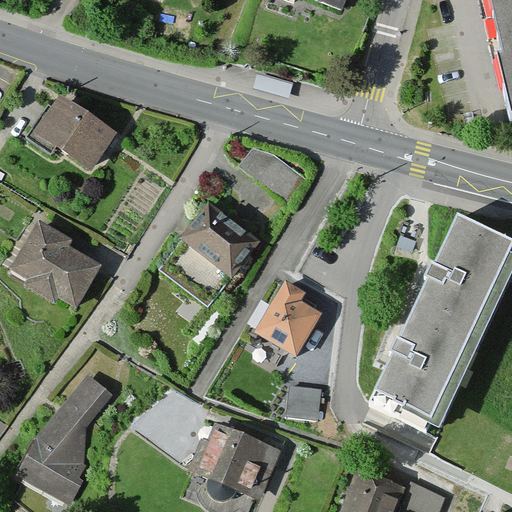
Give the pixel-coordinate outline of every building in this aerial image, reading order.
[(342,0),(272,0),(335,22),(342,0)] [(511,0),(488,0),(511,113),(511,0)] [(293,84),(257,74),(253,88),(289,98),(293,84)] [(104,139),(47,102),(20,143),(78,180),(104,139)] [(253,151),(238,171),(287,207),(306,181),(272,157),(253,151)] [(150,271),(199,312),(250,250),(201,209),(150,271)] [(511,251),(453,226),(435,269),(433,272),(395,360),(372,412),(443,443),(511,286),(511,251)] [(58,248),(21,228),(0,265),(0,281),(9,287),(4,295),(38,313),(43,305),(64,317),(89,274),(54,255),(58,248)] [(410,255),(413,256),(415,244),(401,239),(398,251),(405,253),(410,255)] [(243,341),(287,365),(310,322),(289,310),(294,299),(273,287),(243,341)] [(96,380),(34,439),(11,480),(59,502),(85,465),(88,431),(117,402),(96,380)] [(317,414),(320,390),(291,386),(288,410),(317,414)] [(173,473),(240,499),(259,452),(192,425),(173,473)] [(382,511),(390,494),(335,474),(321,511),(382,511)] [(440,511),(445,500),(414,487),(404,510),(407,511),(440,511)]
